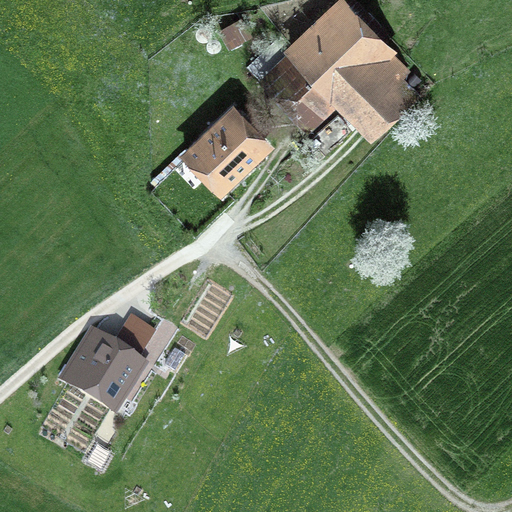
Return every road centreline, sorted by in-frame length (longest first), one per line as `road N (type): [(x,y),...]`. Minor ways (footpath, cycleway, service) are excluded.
road 1 (track): [(215,242),(427,472),(472,508),(511,503)]
road 2 (unclassified): [(0,392),(118,296),(215,242),(233,223)]
road 3 (track): [(281,140),(233,223),(257,218),(314,177),(355,135)]
